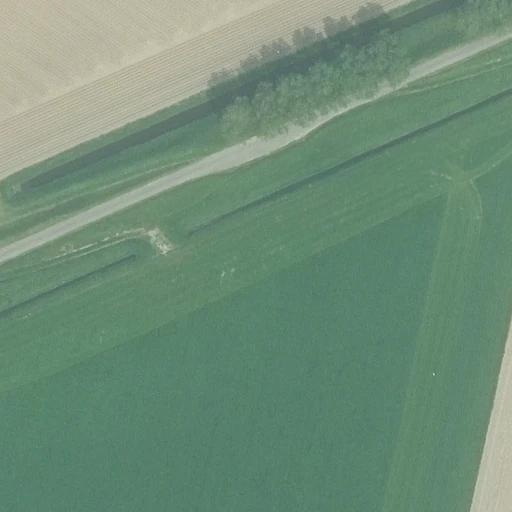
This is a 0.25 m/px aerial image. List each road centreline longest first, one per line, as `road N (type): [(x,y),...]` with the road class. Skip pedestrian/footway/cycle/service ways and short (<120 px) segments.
road 1 (unclassified): [(0,260),(511,34)]
road 2 (track): [(5,220),(196,155),(247,151)]
road 3 (track): [(0,276),(150,233),(162,240)]
road 4 (track): [(366,98),(511,62)]
